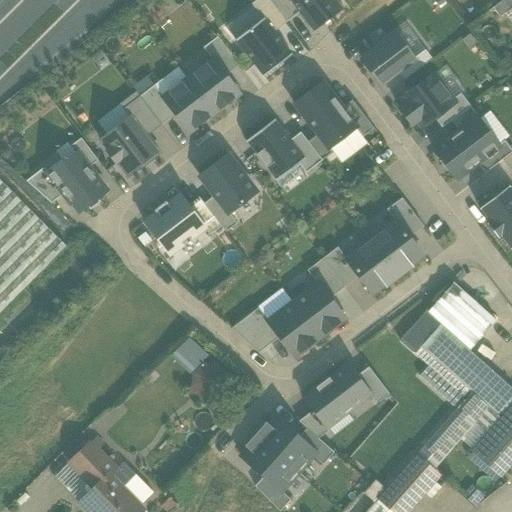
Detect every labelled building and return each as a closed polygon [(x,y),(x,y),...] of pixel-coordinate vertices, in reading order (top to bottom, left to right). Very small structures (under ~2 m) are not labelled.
[(339,10),(332,0),(289,0),(312,30),(339,10)] [(511,0),(503,0),(492,9),(499,18),(511,8),(511,0)] [(254,5),(228,17),(234,30),(260,18),(254,5)] [(291,56),(263,19),(234,41),(263,78),(291,56)] [(360,62),(380,86),(413,59),(394,35),(360,62)] [(239,94),(213,61),(188,80),(214,115),(222,109),(221,108),(239,94)] [(432,75),(399,100),(404,106),(398,110),(411,126),(416,122),(422,129),(455,104),(432,75)] [(188,80),(162,100),(188,133),(206,119),(207,121),(214,115),(188,80)] [(356,128),(322,83),(293,105),(327,149),(356,128)] [(129,117),(102,138),(101,139),(101,143),(107,151),(105,152),(115,165),(117,163),(126,176),(156,153),(129,117)] [(498,147),(476,118),(434,151),(440,160),(438,162),(446,172),(449,171),(456,180),(498,147)] [(303,159),(274,122),(275,121),(274,120),(245,142),(246,143),(247,143),(275,180),(274,180),(276,182),(305,160),(303,158),(303,159)] [(76,153),(63,163),(61,161),(47,172),(47,175),(71,205),(72,205),(79,213),(87,207),(89,211),(100,203),(97,199),(106,192),(76,153)] [(256,191),(228,156),(196,182),(225,216),(256,191)] [(0,181),(0,313),(66,248),(0,181)] [(511,249),(511,192),(508,187),(479,209),(490,223),(487,225),(497,239),(500,237),(511,250),(511,249)] [(179,196),(144,223),(169,256),(182,246),(180,244),(190,237),(191,239),(204,229),(179,196)] [(396,222),(371,242),(398,277),(410,267),(409,266),(422,256),(396,222)] [(384,287),(398,277),(371,242),(345,261),(371,295),(383,285),(384,287)] [(465,399),(466,397),(452,385),(458,379),(422,348),(440,327),(460,345),(488,314),(480,307),(473,301),(453,283),(434,304),(400,342),(465,399)] [(318,285),(293,304),(318,338),(344,318),(318,285)] [(293,304),(267,324),(293,357),(318,338),(293,304)] [(460,345),(440,327),(422,348),(458,379),(452,385),(466,397),(470,401),(476,395),(489,406),(507,386),(460,345)] [(185,336),(167,353),(186,372),(203,355),(185,336)] [(214,392),(219,385),(227,385),(227,374),(219,374),(213,366),(201,366),(194,373),(193,385),(187,390),(194,398),(200,394),(214,392)] [(369,395),(347,366),(329,380),(328,378),(315,388),(316,390),(304,400),(326,428),(369,395)] [(511,390),(507,386),(489,406),(470,428),(481,437),(480,439),(482,441),(472,452),(500,477),(511,463),(511,390)] [(415,456),(416,457),(432,471),(470,428),(489,406),(476,395),(470,401),(466,397),(465,399),(415,456)] [(317,451),(273,415),(266,424),(246,448),(238,457),(281,493),(289,484),(308,462),(317,451)] [(115,470),(89,443),(68,464),(87,483),(88,484),(90,482),(95,487),(110,472),(111,474),(115,470)] [(386,491),(379,500),(392,511),(405,511),(437,476),(432,471),(416,457),(386,491)] [(68,464),(54,477),(79,502),(87,494),(84,491),(84,486),(87,483),(68,464)] [(110,472),(95,487),(90,482),(88,484),(87,483),(84,486),(84,491),(87,494),(79,502),(78,503),(86,511),(133,511),(136,510),(121,495),(126,489),(123,486),(111,474),(110,472)] [(153,493),(135,475),(123,486),(126,489),(121,495),(136,510),(153,493)] [(375,480),(363,494),(375,504),(379,500),(386,491),(385,489),(375,480)] [(375,504),(367,511),(392,511),(379,500),(375,504)]
